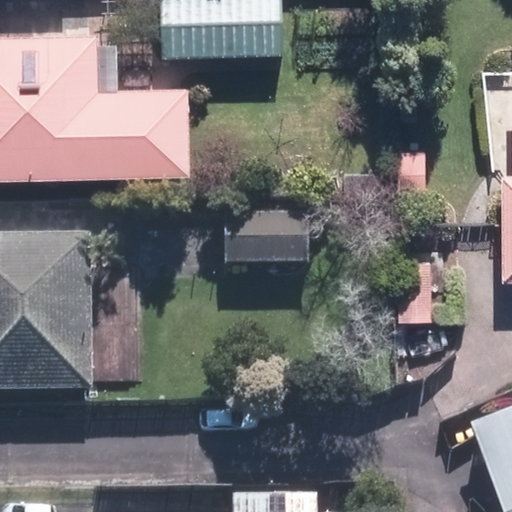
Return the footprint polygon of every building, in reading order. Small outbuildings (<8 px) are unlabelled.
[(154,0),(157,63),(271,59),(268,0),(154,0)] [(87,47),(0,48),(0,180),(173,177),(172,102),(88,103),(87,47)] [(498,289),(511,288),(511,101),(498,102),(498,289)] [(233,209),(234,262),(318,262),(318,209),(233,209)] [(0,400),(84,399),(81,248),(0,249),(0,400)] [(511,511),(511,420),(466,438),(493,511),(511,511)] [(248,489),(247,511),(321,511),(322,490),(248,489)]
